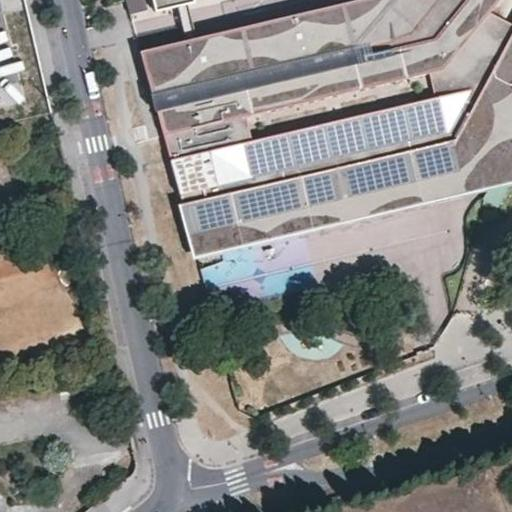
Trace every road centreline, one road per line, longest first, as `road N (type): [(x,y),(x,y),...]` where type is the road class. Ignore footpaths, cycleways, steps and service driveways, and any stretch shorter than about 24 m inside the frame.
road 1 (residential): [(181,501),(66,0)]
road 2 (residential): [(511,379),(290,453),(250,481)]
road 3 (residential): [(250,481),(280,487),(355,478),(511,432)]
